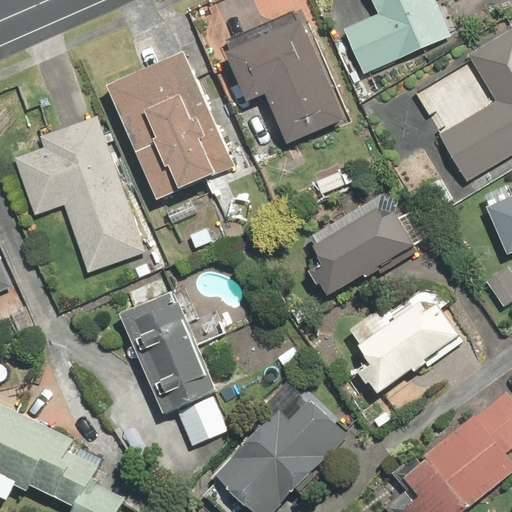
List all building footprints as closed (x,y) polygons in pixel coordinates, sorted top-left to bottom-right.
[(373,0),(380,14),(346,28),(366,74),(453,36),(437,0),(373,0)] [(229,52),(252,103),(269,95),(291,146),(352,120),(307,19),(229,52)] [(442,135),(470,181),(511,155),(511,31),(472,56),(499,101),(442,135)] [(188,53),(112,86),(162,200),(239,167),(188,53)] [(92,271),(146,252),(97,118),(43,138),(47,148),(17,160),(38,216),(68,205),(92,271)] [(511,198),(489,208),(510,256),(511,254),(511,198)] [(380,201),(302,245),(332,297),(421,246),(399,208),(388,215),(380,201)] [(0,295),(16,288),(0,251),(0,295)] [(511,276),(506,268),(488,281),(507,308),(511,304),(511,276)] [(178,290),(124,312),(167,414),(220,392),(178,290)] [(352,352),(381,394),(465,336),(436,294),(352,352)] [(511,397),(508,392),(407,477),(423,496),(403,511),(465,511),(511,473),(511,458),(508,455),(511,451),(511,397)] [(216,395),(179,411),(194,448),(231,433),(216,395)] [(221,476),(259,511),(280,511),(353,436),(313,398),(293,420),(282,411),(221,476)] [(0,403),(0,476),(76,511),(75,511),(119,511),(126,498),(93,483),(101,466),(68,452),(75,437),(0,403)] [(173,445),(156,453),(173,490),(190,481),(173,445)]
